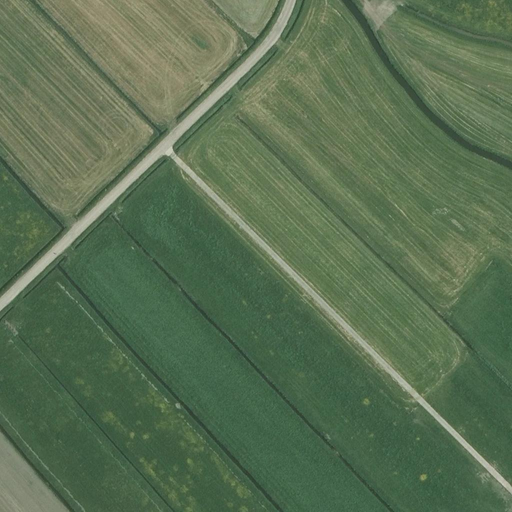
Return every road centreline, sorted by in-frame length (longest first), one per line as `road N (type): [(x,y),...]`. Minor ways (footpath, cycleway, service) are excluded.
road 1 (unclassified): [(0,298),(253,56),(290,0)]
road 2 (track): [(436,104),(361,0)]
